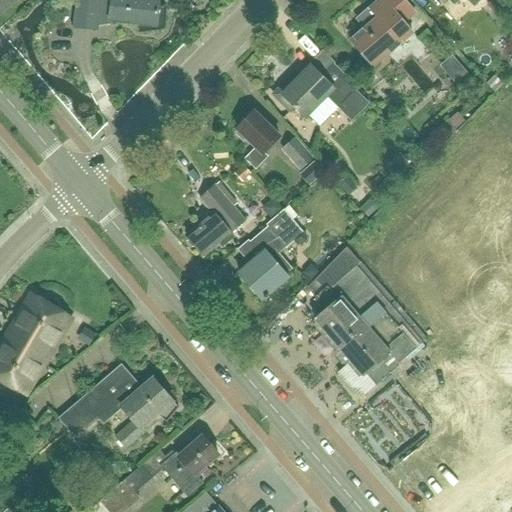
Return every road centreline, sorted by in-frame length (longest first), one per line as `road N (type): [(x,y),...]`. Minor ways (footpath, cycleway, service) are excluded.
road 1 (tertiary): [(364,511),(80,185)]
road 2 (unclassified): [(80,185),(261,0)]
road 3 (tertiary): [(80,185),(0,91)]
